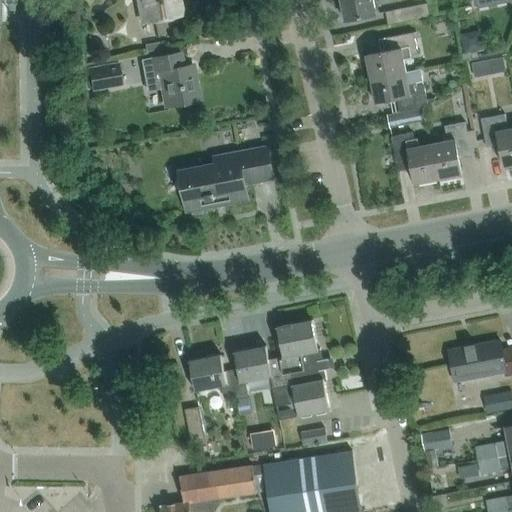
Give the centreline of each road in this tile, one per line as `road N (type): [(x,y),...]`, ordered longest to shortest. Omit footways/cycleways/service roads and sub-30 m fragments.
road 1 (residential): [(353,249),(294,0)]
road 2 (residential): [(409,511),(372,322)]
road 3 (tertiary): [(182,277),(353,249)]
road 4 (tertiary): [(353,249),(511,217)]
road 5 (tertiary): [(23,288),(182,277)]
road 6 (tertiary): [(182,277),(25,256)]
road 7 (residential): [(121,511),(111,473),(98,468),(0,470)]
road 8 (residential): [(372,322),(511,299)]
